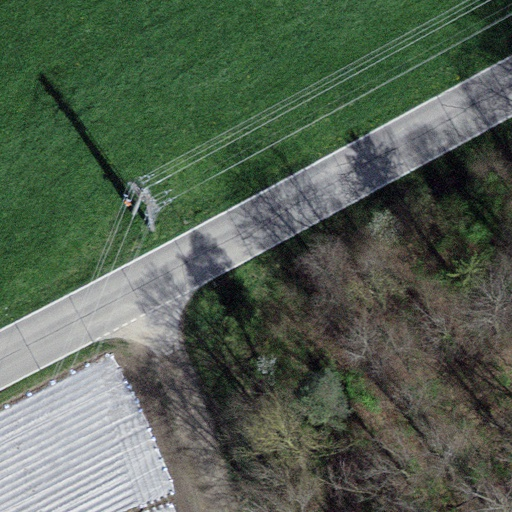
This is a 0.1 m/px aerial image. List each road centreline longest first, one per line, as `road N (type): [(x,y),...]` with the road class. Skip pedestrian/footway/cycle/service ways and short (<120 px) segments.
road 1 (tertiary): [(511,82),(0,357)]
road 2 (track): [(145,282),(216,511)]
